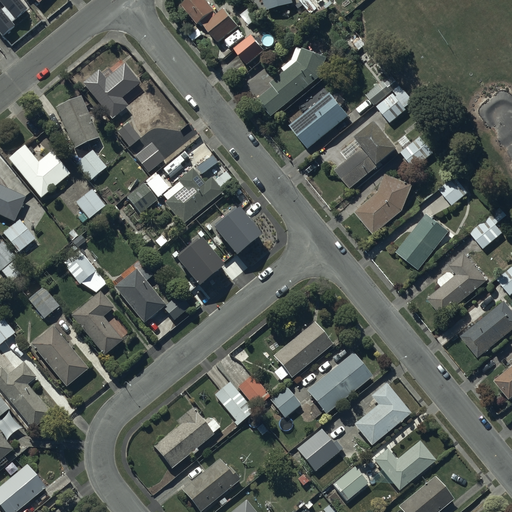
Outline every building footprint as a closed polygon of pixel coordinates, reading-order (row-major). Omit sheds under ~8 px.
[(16,0),(0,0),(0,4),(4,10),(0,13),(0,36),(2,38),(15,28),(12,24),(27,12),(16,0)] [(215,13),(205,0),(190,0),(182,7),(198,26),(200,24),(203,28),(205,26),(219,44),(239,28),(225,10),(217,16),(215,14),(215,13)] [(293,0),(263,0),(266,12),(294,4),(293,0)] [(330,3),(327,0),(299,0),(298,1),(312,18),(330,3)] [(196,27),(187,34),(193,42),(202,35),(196,27)] [(248,66),(266,51),(251,35),(234,50),(248,66)] [(321,77),(327,59),(297,48),(293,61),(283,70),(285,73),(271,85),(274,88),(258,101),(272,118),(321,77)] [(98,69),(82,82),(111,118),(127,105),(125,102),(135,93),(131,89),(140,82),(124,63),(105,78),(98,69)] [(392,90),(384,80),(367,94),(375,104),(392,90)] [(395,95),(393,92),(376,106),(390,122),(406,109),(405,107),(412,101),(399,84),(392,89),(396,95),(395,95)] [(349,115),(330,91),(312,106),(304,112),(289,124),(308,148),(349,115)] [(81,94),(55,105),(73,147),(98,136),(81,94)] [(400,147),(377,120),(357,136),(358,138),(343,150),(349,157),(336,167),(351,187),(379,163),(379,164),(400,147)] [(128,123),(117,132),(129,147),(140,138),(128,123)] [(404,148),(401,151),(413,168),(433,153),(420,136),(412,142),(406,134),(398,140),(404,148)] [(24,143),(7,157),(40,196),(69,173),(50,150),(38,160),(24,143)] [(152,143),(135,156),(148,173),(165,160),(152,143)] [(92,150),(76,164),(90,180),(106,167),(92,150)] [(177,180),(179,182),(163,194),(167,199),(164,202),(182,225),(222,191),(211,176),(204,182),(192,168),(177,180)] [(413,184),(385,173),(378,192),(354,211),(373,234),(402,210),(413,184)] [(152,177),(146,183),(157,197),(168,188),(157,174),(152,177)] [(453,206),(469,191),(455,176),(439,190),(453,206)] [(157,200),(143,183),(127,197),(140,213),(157,200)] [(0,214),(13,221),(25,196),(0,184),(0,214)] [(110,211),(92,189),(75,202),(89,219),(94,215),(98,221),(110,211)] [(235,223),(221,206),(192,231),(220,264),(239,248),(225,231),(235,223)] [(484,249),(503,232),(496,224),(508,215),(501,207),(470,232),(484,249)] [(449,230),(427,213),(397,252),(419,269),(449,230)] [(19,220),(2,233),(18,253),(35,239),(19,220)] [(0,268),(15,256),(2,240),(0,242),(0,268)] [(45,254),(40,247),(28,257),(34,263),(45,254)] [(80,249),(63,263),(82,287),(96,293),(108,283),(80,249)] [(449,269),(436,280),(440,286),(426,297),(442,316),(487,279),(465,252),(450,265),(457,273),(454,275),(449,269)] [(15,260),(2,270),(11,281),(24,271),(15,260)] [(511,266),(498,279),(510,295),(511,293),(511,266)] [(135,267),(112,285),(142,322),(165,304),(135,267)] [(43,286),(28,298),(43,318),(59,306),(43,286)] [(100,291),(71,314),(104,355),(122,341),(102,317),(114,308),(100,291)] [(178,294),(164,307),(175,319),(189,306),(178,294)] [(511,329),(511,308),(505,300),(461,336),(479,357),(511,329)] [(2,315),(0,316),(0,343),(15,331),(2,315)] [(333,344),(314,321),(272,355),(281,365),(274,371),(280,379),(287,373),(291,377),(333,344)] [(53,326),(30,345),(67,387),(88,368),(53,326)] [(372,376),(353,352),(306,389),(325,413),(372,376)] [(1,366),(0,367),(0,387),(32,428),(51,413),(27,383),(36,376),(23,361),(7,373),(1,366)] [(511,365),(494,380),(509,399),(511,396),(511,365)] [(252,374),(237,386),(254,408),(269,396),(252,374)] [(230,382),(214,395),(235,420),(234,422),(237,425),(254,411),(230,382)] [(370,395),(377,404),(354,423),(372,445),(410,413),(386,383),(370,395)] [(301,405),(287,387),(269,400),(285,419),(301,405)] [(0,396),(0,415),(9,408),(0,396)] [(179,420),(182,423),(153,447),(171,469),(213,434),(212,433),(220,426),(213,419),(206,425),(193,409),(179,420)] [(332,443),(321,429),(297,449),(315,472),(343,449),(336,440),(332,443)] [(0,458),(12,449),(0,434),(0,458)] [(387,449),(373,460),(398,491),(435,461),(418,441),(395,460),(387,449)] [(226,467),(218,458),(181,488),(199,511),(239,479),(228,465),(226,467)] [(19,511),(46,490),(27,466),(0,488),(0,508),(3,511),(19,511)] [(368,483),(354,466),(332,484),(346,501),(368,483)] [(436,511),(453,498),(435,476),(397,506),(402,511),(436,511)] [(254,511),(246,502),(233,511),(254,511)]
